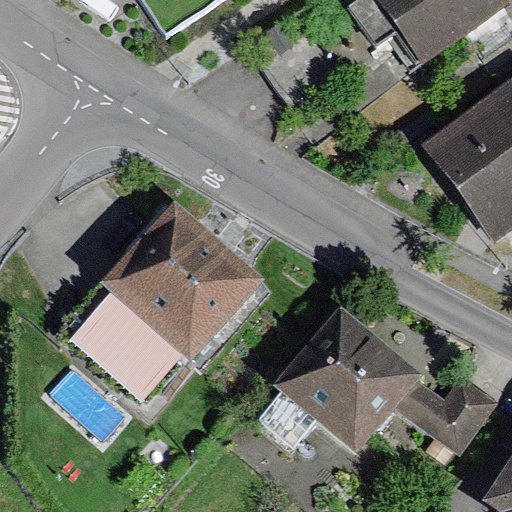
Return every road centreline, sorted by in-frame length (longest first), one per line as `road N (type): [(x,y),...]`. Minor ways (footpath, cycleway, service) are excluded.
road 1 (residential): [(511,325),(92,87)]
road 2 (residential): [(92,87),(0,207)]
